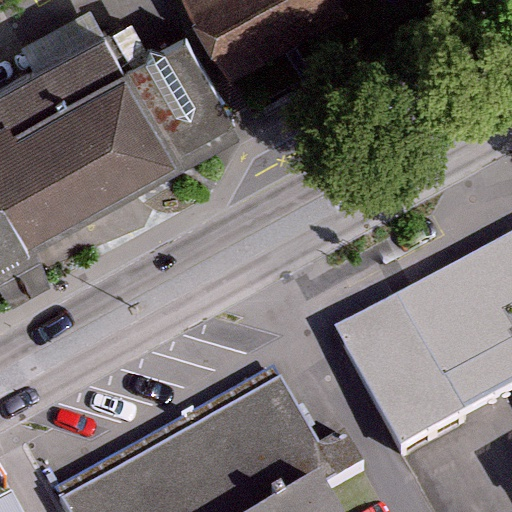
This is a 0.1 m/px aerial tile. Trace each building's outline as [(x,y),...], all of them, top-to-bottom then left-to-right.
[(327,0),(179,0),(223,82),(337,18),(327,0)] [(0,115),(114,54),(88,5),(0,52),(0,115)] [(122,58),(0,122),(0,243),(173,153),(122,58)] [(511,244),(343,328),(413,454),(511,399),(511,244)] [(271,388),(59,503),(63,511),(273,511),(294,501),(351,470),(334,440),(307,455),(271,388)] [(300,511),(294,501),(273,511),(300,511)]
